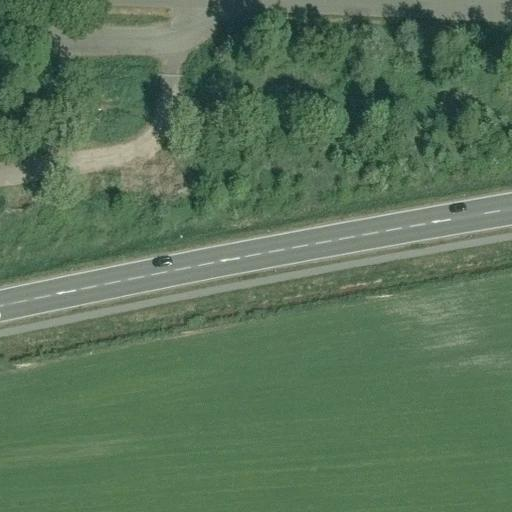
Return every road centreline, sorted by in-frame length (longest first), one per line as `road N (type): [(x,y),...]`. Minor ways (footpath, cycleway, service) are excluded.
road 1 (primary): [(511,208),(0,308)]
road 2 (unclassified): [(511,12),(265,0)]
road 3 (unknown): [(0,163),(121,144),(143,126),(168,49)]
